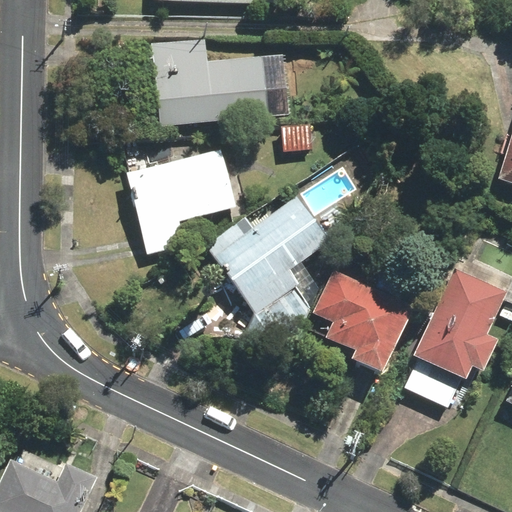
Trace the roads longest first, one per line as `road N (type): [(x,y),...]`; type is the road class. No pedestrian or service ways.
road 1 (residential): [(34,331),(63,362),(95,380),(366,511)]
road 2 (residential): [(24,0),(21,300),(34,331)]
